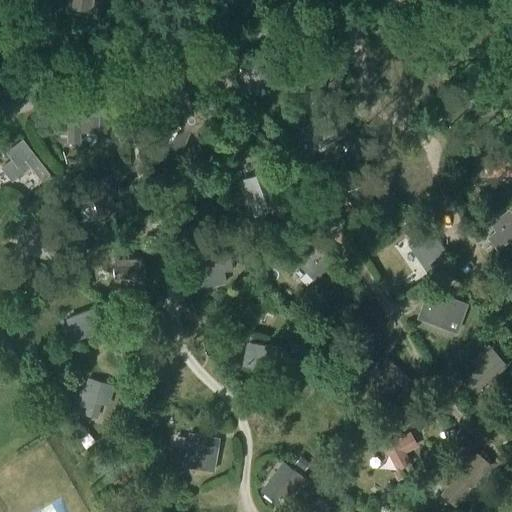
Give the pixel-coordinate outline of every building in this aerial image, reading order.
[(67,0),(67,8),(91,11),(93,0),(67,0)] [(496,0),(473,0),(452,19),(465,34),(473,26),(481,35),(503,17),(494,7),(499,3),(496,0)] [(418,51),(391,69),(395,75),(394,76),(406,93),(438,71),(430,59),(426,63),(418,51)] [(273,54),(239,63),(247,91),(281,83),(273,54)] [(337,60),(328,89),(340,92),(349,64),(337,60)] [(492,100),(505,99),(503,80),(465,84),(467,111),(474,110),(476,116),(492,115),(492,100)] [(178,115),(161,114),(163,130),(163,131),(163,134),(181,128),(183,129),(189,131),(192,131),(201,146),(216,132),(202,122),(202,119),(219,113),(208,95),(200,103),(188,100),(184,86),(166,94),(179,112),(178,115)] [(65,132),(59,132),(59,144),(79,144),(79,141),(80,134),(106,134),(106,108),(79,108),(79,120),(65,120),(65,132)] [(311,151),(337,138),(326,115),(299,129),(311,151)] [(12,160),(1,168),(11,182),(30,167),(40,180),(48,174),(22,140),(6,153),(12,160)] [(485,176),(511,176),(511,158),(486,158),(485,176)] [(367,165),(358,169),(365,183),(367,182),(373,180),(367,165)] [(261,172),(235,182),(248,214),(274,204),(261,172)] [(99,221),(123,214),(120,201),(114,203),(106,178),(88,183),(99,221)] [(373,180),(367,182),(369,189),(376,186),(373,180)] [(355,216),(375,207),(369,189),(367,182),(365,183),(346,192),(355,216)] [(495,231),(487,237),(497,250),(510,241),(511,244),(511,211),(510,209),(489,223),(495,231)] [(22,228),(15,249),(38,257),(51,261),(53,257),(58,239),(61,229),(33,220),(30,230),(22,228)] [(426,233),(419,221),(411,227),(418,239),(408,246),(427,274),(448,260),(429,232),(426,233)] [(284,222),(276,227),(282,234),(289,229),(284,222)] [(338,258),(313,233),(305,240),(314,249),(298,264),(314,282),(338,258)] [(123,248),(114,248),(114,253),(114,257),(114,285),(143,285),(143,252),(123,253),(123,248)] [(196,287),(225,284),(224,268),(232,267),(229,250),(218,252),(219,259),(193,263),(196,287)] [(467,304),(427,289),(416,318),(446,330),(452,313),(462,317),(467,304)] [(73,341),(111,327),(102,304),(65,319),(73,341)] [(285,349),(246,342),(242,366),(280,373),(281,370),(283,357),(285,349)] [(494,353),(461,382),(474,396),(507,366),(494,353)] [(402,373),(386,358),(370,374),(391,394),(406,376),(402,373)] [(86,380),(83,380),(78,396),(82,397),(79,406),(85,408),(83,415),(96,419),(101,405),(109,407),(115,386),(87,378),(86,380)] [(416,447),(409,434),(397,439),(391,430),(379,436),(396,470),(409,464),(404,452),(416,447)] [(219,438),(189,433),(182,467),(214,472),(219,438)] [(300,456),(295,463),(304,470),(309,463),(300,456)] [(467,462),(448,486),(462,498),(482,474),(480,473),(486,467),(476,458),(470,465),(467,462)] [(292,496),(305,479),(282,461),(259,491),(278,506),(288,493),(292,496)]
